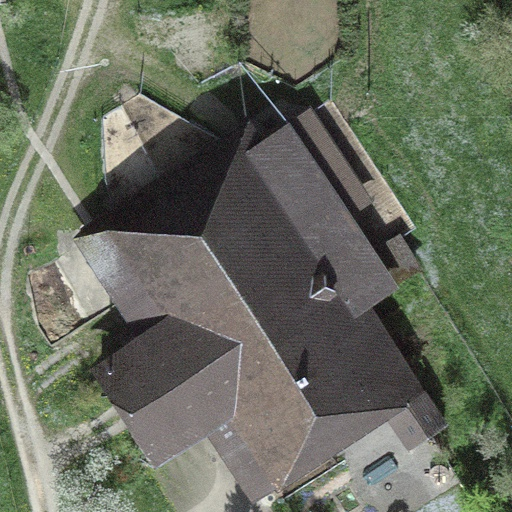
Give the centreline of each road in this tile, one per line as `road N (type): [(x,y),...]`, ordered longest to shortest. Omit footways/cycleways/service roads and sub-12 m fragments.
road 1 (track): [(0,256),(97,0)]
road 2 (track): [(39,511),(0,328)]
